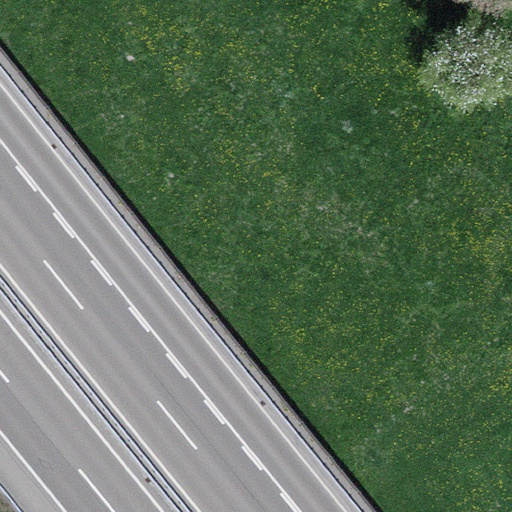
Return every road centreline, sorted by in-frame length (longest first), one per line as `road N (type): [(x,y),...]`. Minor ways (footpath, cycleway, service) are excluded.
road 1 (motorway): [(250,511),(0,201)]
road 2 (motorway): [(0,373),(111,511)]
